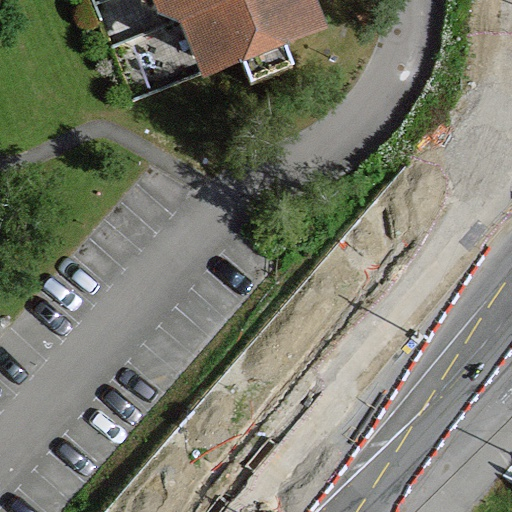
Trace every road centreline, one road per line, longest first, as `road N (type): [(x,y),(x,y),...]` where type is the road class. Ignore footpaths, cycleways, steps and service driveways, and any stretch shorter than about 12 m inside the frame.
road 1 (primary): [(511,281),(340,511)]
road 2 (primary): [(410,511),(511,386)]
